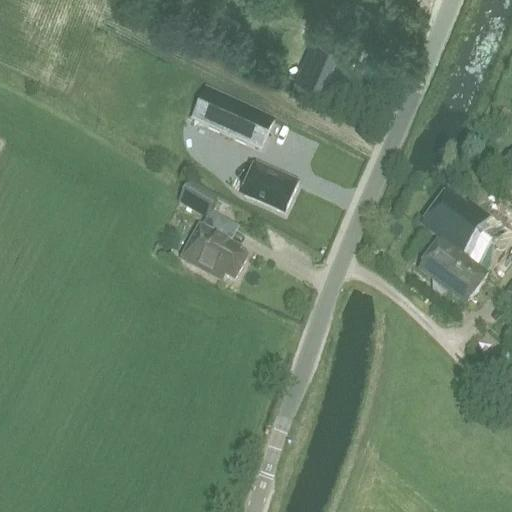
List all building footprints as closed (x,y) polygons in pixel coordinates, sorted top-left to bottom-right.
[(335,51),(313,41),(307,56),(329,65),(335,51)] [(203,94),(190,123),(259,155),(272,126),(203,94)] [(260,169),(245,196),(286,217),(301,189),(260,169)] [(219,200),(192,184),(179,206),(207,222),(219,200)] [(442,243),(488,277),(511,245),(511,236),(470,205),(468,209),(448,194),(422,228),(442,243)] [(236,284),(249,261),(239,256),(239,255),(239,254),(238,249),(203,230),(186,262),(220,282),(226,280),(226,279),(236,284)] [(467,305),(488,277),(442,243),(422,271),(467,305)] [(508,378),(511,373),(511,356),(498,369),(508,378)]
